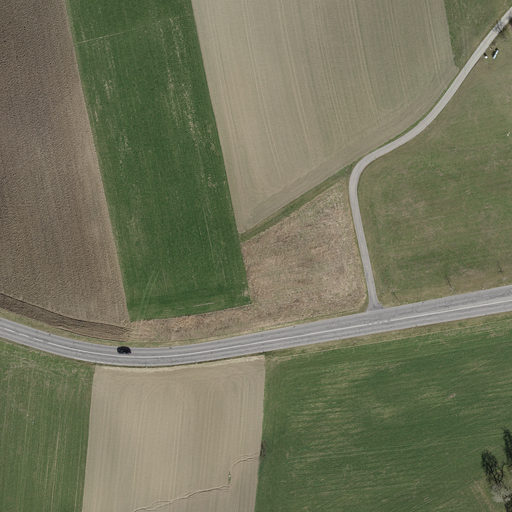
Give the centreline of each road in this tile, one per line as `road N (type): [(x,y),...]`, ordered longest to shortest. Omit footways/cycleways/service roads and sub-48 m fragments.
road 1 (residential): [(511,9),(421,125),(366,158),(352,177),(377,325)]
road 2 (tertiary): [(0,328),(104,355),(162,358),(377,325)]
road 3 (tertiary): [(377,325),(511,299)]
